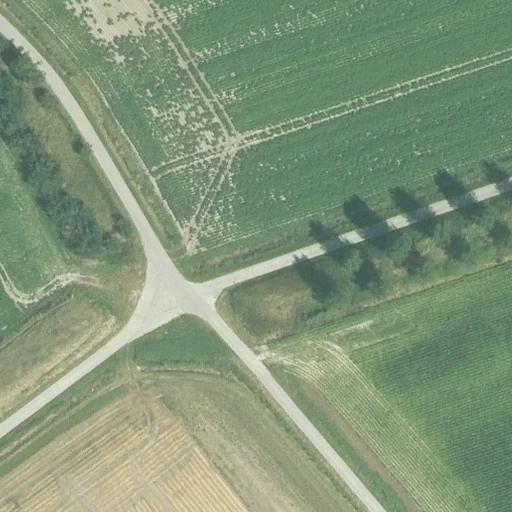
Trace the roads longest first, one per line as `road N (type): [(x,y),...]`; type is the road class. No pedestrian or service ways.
road 1 (unclassified): [(187,296),(511,186)]
road 2 (unclassified): [(0,23),(70,106),(187,296)]
road 3 (unclassified): [(187,296),(377,511)]
road 4 (unclassified): [(187,296),(0,433)]
